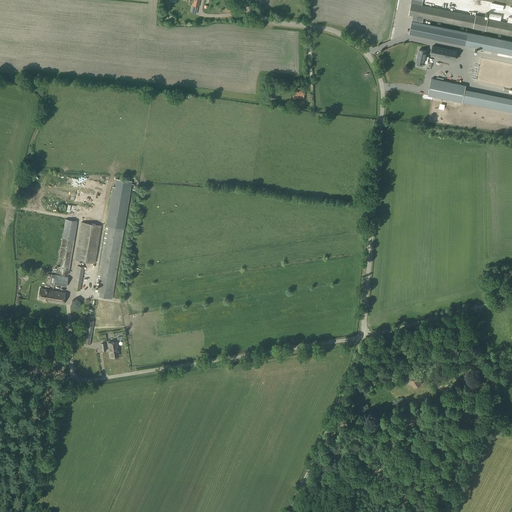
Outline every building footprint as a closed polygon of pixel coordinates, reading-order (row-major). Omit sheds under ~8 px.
[(413,0),(412,3),(411,3),(409,15),(414,16),(413,22),(412,22),(409,34),(479,48),(511,54),(511,42),(492,38),(493,35),(490,35),(489,37),(474,34),(474,32),(472,31),(472,34),(450,30),(450,27),(448,26),(447,29),(434,26),(435,24),(432,23),(431,26),(418,23),(420,17),(461,26),(461,28),(464,29),(464,27),(498,34),(498,35),(501,36),(501,34),(511,36),(511,24),(488,19),(488,18),(476,16),(476,17),(422,5),(423,0),(413,0)] [(436,47),(434,56),(458,62),(460,52),(438,48),(436,47)] [(419,49),(416,62),(419,63),(419,66),(423,67),(426,51),(419,49)] [(464,91),(465,91),(466,86),(431,79),(428,95),(462,102),(464,91)] [(511,100),(465,91),(464,91),(462,102),(511,112),(511,100)] [(303,98),(304,93),(293,92),(293,95),(292,95),(292,96),(293,96),(292,99),(296,100),(297,97),(303,98)] [(133,182),(117,179),(116,187),(113,187),(97,278),(100,279),(97,292),(100,293),(100,297),(112,299),(133,182)] [(62,235),(57,268),(55,268),(55,272),(69,275),(69,272),(75,237),(77,221),(65,219),(63,235),(62,235)] [(95,264),(102,226),(81,222),(75,260),(95,264)] [(77,266),(73,289),(80,290),(84,267),(77,266)] [(68,277),(55,274),(53,285),(66,287),(68,277)] [(63,304),(65,293),(53,291),(53,288),(51,288),(50,290),(40,289),(38,300),(63,304)] [(72,300),(71,306),(75,309),(80,307),(81,301),(77,299),(72,300)] [(90,345),(94,321),(88,320),(84,343),(90,345)] [(119,357),(117,342),(108,343),(110,358),(119,357)] [(422,384),(419,381),(421,380),(420,378),(418,379),(417,377),(410,381),(415,389),(422,384)]
